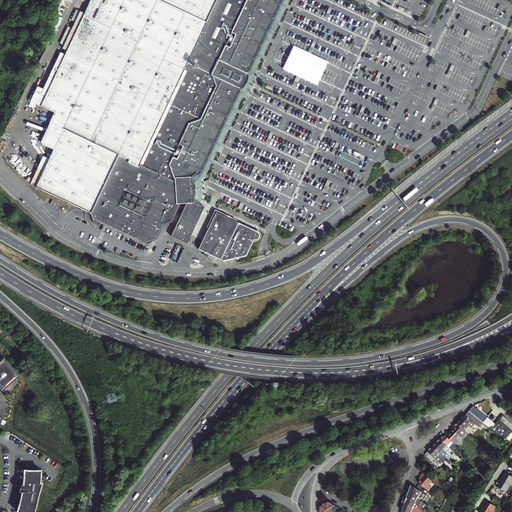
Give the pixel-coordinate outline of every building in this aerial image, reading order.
[(181,195),(177,183),(176,181),(169,161),(175,179),(191,179),(202,172),(207,162),(241,88),(223,79),(212,74),(219,60),(229,65),(247,74),(256,56),(255,56),(257,53),(257,54),(261,44),(260,44),(261,42),(262,42),(265,35),(264,34),(265,32),(267,32),(271,23),(269,22),(271,20),(272,20),(275,14),(277,9),(279,4),(278,4),(279,2),(280,3),(281,0),(90,0),(84,13),(76,10),(71,20),(75,21),(62,48),(67,50),(65,55),(60,53),(43,89),(41,93),(36,91),(30,102),(54,113),(52,118),(49,123),(52,124),(50,130),(47,129),(42,139),(44,142),(54,147),(49,159),(43,156),(38,167),(44,170),(36,187),(91,212),(96,223),(100,225),(102,220),(147,242),(156,239),(163,224),(171,222),(180,204),(177,196),(181,195)] [(219,60),(212,74),(223,79),(241,88),(247,74),(229,65),(219,60)] [(44,170),(38,167),(30,184),(36,187),(44,170)] [(186,201),(169,237),(185,245),(203,206),(191,200),(186,201)] [(213,213),(196,250),(221,262),(243,257),(250,243),(252,243),(253,243),(255,243),(257,242),(258,241),(258,240),(259,238),(259,235),(257,233),(256,231),(255,233),(213,213)] [(175,246),(170,256),(177,259),(182,249),(175,246)] [(0,358),(0,387),(2,390),(4,389),(8,393),(11,390),(12,388),(13,387),(15,384),(16,382),(16,381),(17,379),(17,378),(17,377),(18,376),(4,360),(2,361),(0,358)] [(495,421),(475,406),(474,407),(470,412),(486,425),(490,428),(495,421)] [(469,414),(468,413),(460,421),(458,423),(466,429),(476,419),(485,427),(486,425),(470,412),(469,414)] [(495,421),(490,428),(507,441),(511,433),(511,431),(498,422),(498,423),(495,421)] [(511,430),(499,421),(498,422),(511,431),(511,430)] [(458,423),(455,425),(457,427),(448,437),(457,445),(458,444),(462,444),(461,441),(459,439),(463,434),(465,436),(467,436),(470,433),(466,429),(458,423)] [(446,434),(441,438),(451,448),(456,452),(460,448),(457,445),(448,437),(446,434)] [(437,442),(447,452),(452,456),(453,455),(449,450),(451,448),(441,438),(437,442)] [(445,454),(447,452),(437,442),(433,446),(433,447),(445,458),(447,457),(445,454)] [(445,458),(433,447),(426,454),(431,460),(433,458),(436,461),(437,460),(441,464),(444,460),(445,461),(445,462),(452,469),(454,467),(450,463),(446,460),(445,458)] [(41,470),(24,469),(23,484),(21,484),(21,486),(20,486),(19,491),(22,491),(22,492),(22,494),(21,498),(20,502),(20,505),(18,509),(17,511),(20,511),(27,511),(28,511),(27,511),(27,510),(32,511),(33,511),(34,511),(38,493),(42,482),(40,482),(41,470)] [(499,487),(508,472),(506,472),(503,476),(504,477),(502,481),(500,480),(496,485),(499,487)] [(511,475),(508,472),(499,487),(507,492),(510,487),(511,486),(511,485),(511,475)] [(433,481),(424,473),(421,476),(423,477),(421,479),(419,482),(428,490),(432,486),(430,485),(433,481)] [(419,497),(423,491),(412,485),(408,498),(416,503),(420,506),(423,502),(424,500),(419,497)] [(412,511),(416,503),(408,498),(404,506),(403,511),(404,511),(412,511)] [(480,511),(494,511),(496,510),(495,509),(497,507),(486,500),(483,506),(484,507),(483,509),(482,509),(480,511)] [(341,511),(343,510),(328,502),(320,507),(320,511),(325,511),(341,511)]
